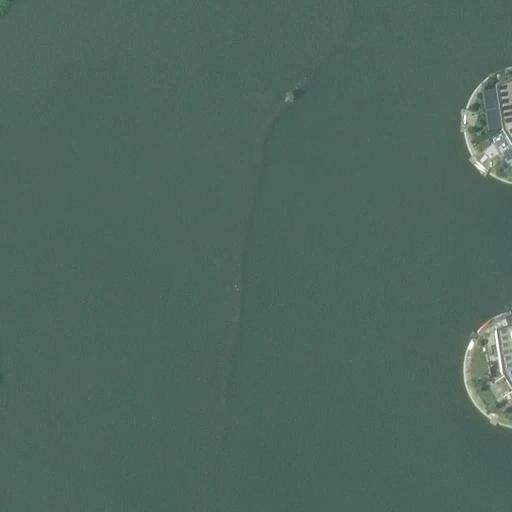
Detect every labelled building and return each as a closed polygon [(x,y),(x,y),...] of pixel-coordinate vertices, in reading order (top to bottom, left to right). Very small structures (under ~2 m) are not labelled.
[(511,84),(496,90),(503,132),(511,129),(511,84)] [(511,129),(503,132),(511,147),(511,129)] [(511,317),(503,321),(507,330),(511,328),(511,317)] [(496,334),(503,377),(511,373),(511,328),(507,330),(496,334)] [(511,373),(503,377),(511,392),(511,373)]
